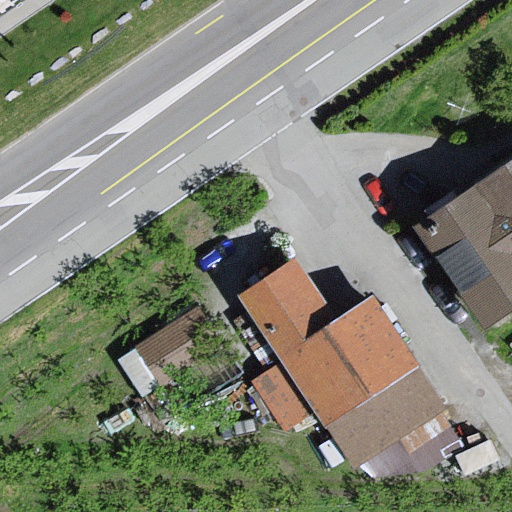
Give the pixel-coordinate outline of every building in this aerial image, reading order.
[(0,0),(0,15),(22,0),(0,0)] [(511,172),(427,233),(499,334),(511,325),(511,172)] [(422,370),(378,305),(342,329),(302,269),(246,307),(330,432),(422,370)] [(200,309),(139,350),(166,390),(226,349),(200,309)] [(422,370),(330,432),(356,471),(448,409),(422,370)]
